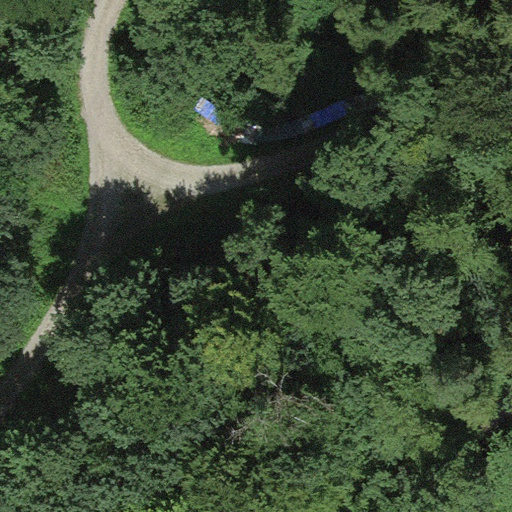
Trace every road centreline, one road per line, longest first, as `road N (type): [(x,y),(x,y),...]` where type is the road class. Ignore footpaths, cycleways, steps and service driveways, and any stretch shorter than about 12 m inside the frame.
road 1 (track): [(0,431),(103,286),(120,197),(386,105),(511,72)]
road 2 (track): [(120,197),(98,50),(115,0)]
